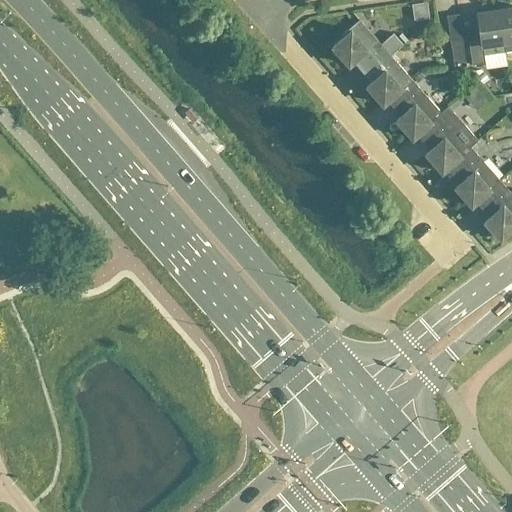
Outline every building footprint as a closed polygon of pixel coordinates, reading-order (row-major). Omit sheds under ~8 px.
[(511,10),(499,13),(505,54),(511,53),(511,10)] [(485,65),(484,57),(505,54),(499,13),(477,16),(481,42),(468,43),(472,67),(485,65)] [(354,62),(367,78),(391,58),(403,47),(393,36),(381,46),(359,22),(342,37),(343,38),(332,48),(348,67),(354,62)] [(465,64),(462,40),(450,42),(453,66),(465,64)] [(388,101),(411,81),(391,58),(367,78),(372,83),(366,88),(383,106),(388,102),(388,101)] [(417,135),(440,115),(411,81),(388,101),(388,102),(401,117),(396,121),(412,140),(417,135)] [(417,135),(431,150),(425,155),(442,174),(447,169),(447,168),(470,148),(477,142),(447,108),(440,115),(417,135)] [(476,202),(499,182),(470,148),(447,168),(447,169),(460,184),(455,189),(471,208),(476,203),(476,202)] [(511,196),(499,182),(476,202),(476,203),(490,218),(484,223),(500,241),(511,231),(511,196)]
